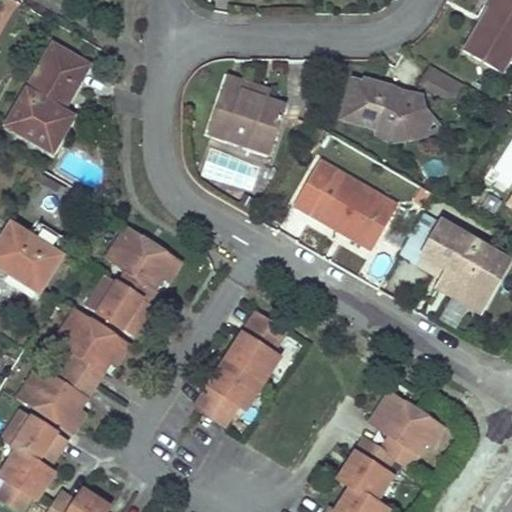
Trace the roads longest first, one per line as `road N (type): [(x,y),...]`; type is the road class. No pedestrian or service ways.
road 1 (residential): [(242,495),(183,488),(145,465),(138,439),(262,245)]
road 2 (residential): [(262,245),(511,394)]
road 3 (residential): [(164,39),(345,36),(385,29),(419,0)]
road 4 (residential): [(164,39),(163,171),(186,198),(262,245)]
